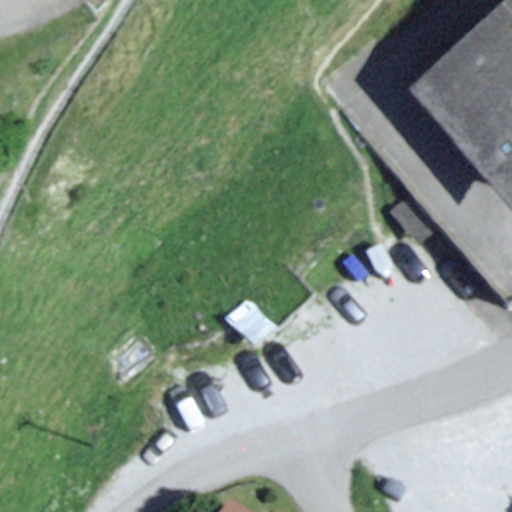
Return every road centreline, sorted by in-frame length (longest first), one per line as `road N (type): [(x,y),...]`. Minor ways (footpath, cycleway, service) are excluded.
road 1 (residential): [(511,361),(311,439)]
road 2 (residential): [(311,439),(150,511)]
